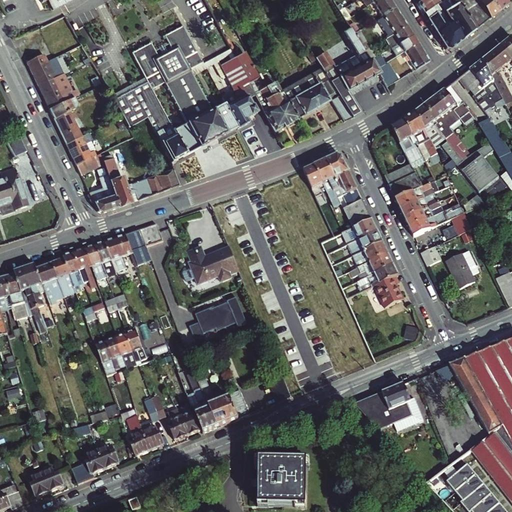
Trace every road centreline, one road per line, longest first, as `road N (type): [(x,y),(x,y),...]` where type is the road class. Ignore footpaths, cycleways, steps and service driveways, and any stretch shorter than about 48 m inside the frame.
road 1 (residential): [(449,348),(60,511)]
road 2 (tertiary): [(350,135),(85,233)]
road 3 (residential): [(350,135),(449,348)]
road 4 (residential): [(85,233),(0,52)]
